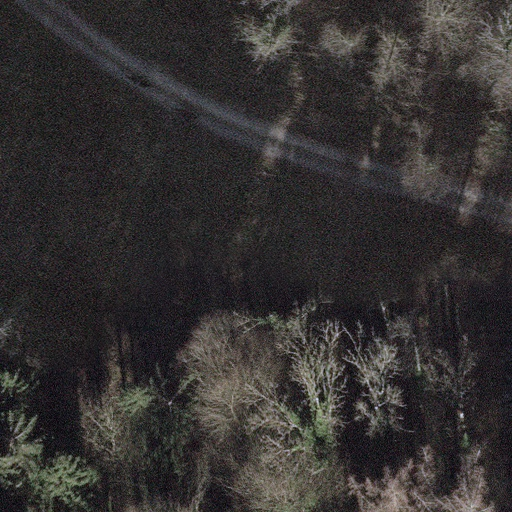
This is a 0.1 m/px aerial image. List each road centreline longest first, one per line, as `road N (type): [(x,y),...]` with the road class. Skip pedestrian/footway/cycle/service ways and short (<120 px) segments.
road 1 (track): [(511,213),(376,174),(201,107),(50,0)]
road 2 (track): [(376,174),(334,316),(257,381),(137,420),(0,425)]
